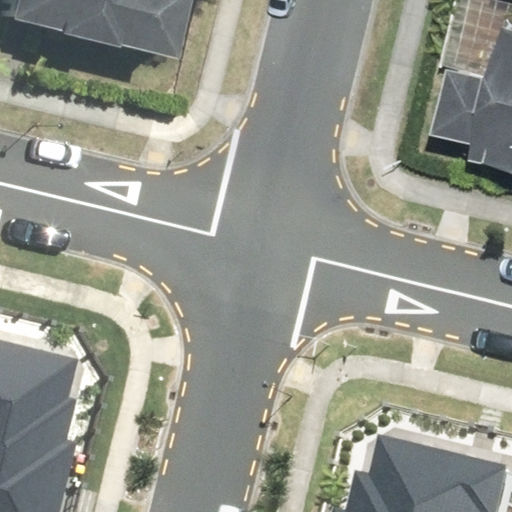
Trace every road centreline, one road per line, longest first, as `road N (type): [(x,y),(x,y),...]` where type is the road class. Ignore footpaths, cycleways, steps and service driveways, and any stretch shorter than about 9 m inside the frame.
road 1 (residential): [(198,511),(262,247)]
road 2 (residential): [(262,247),(0,182)]
road 3 (residential): [(511,307),(262,247)]
road 4 (residential): [(262,247),(323,0)]
